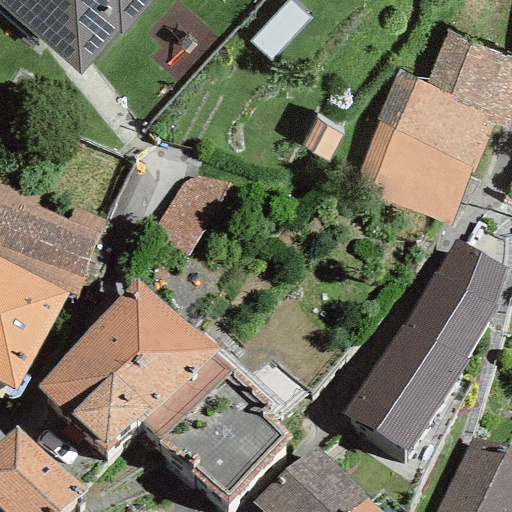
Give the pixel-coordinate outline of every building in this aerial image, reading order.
[(150,0),(0,0),(0,9),(80,79),(150,0)] [(291,0),(285,0),(247,40),(270,61),(311,18),(291,0)] [(511,100),(511,53),(445,30),(430,84),(397,67),(357,187),(446,224),(467,166),(472,168),(491,123),(504,126),(511,100)] [(343,131),(315,115),(299,144),(328,159),(343,131)] [(0,257),(63,291),(95,232),(35,205),(38,195),(32,193),(31,179),(0,172),(0,152),(3,141),(0,140),(0,257)] [(151,233),(185,254),(229,181),(187,177),(151,233)] [(500,267),(454,245),(344,425),(405,462),(467,359),(461,355),(495,302),(488,298),(500,267)] [(63,291),(0,257),(0,380),(12,387),(63,291)] [(272,399),(137,278),(40,384),(107,445),(134,420),(225,493),(289,436),(261,417),(272,399)] [(83,511),(16,438),(0,452),(0,511),(83,511)] [(511,511),(511,448),(472,438),(431,511),(511,511)] [(358,488),(310,443),(250,508),(253,511),(336,511),(352,495),(358,488)] [(372,511),(352,495),(336,511),(372,511)]
